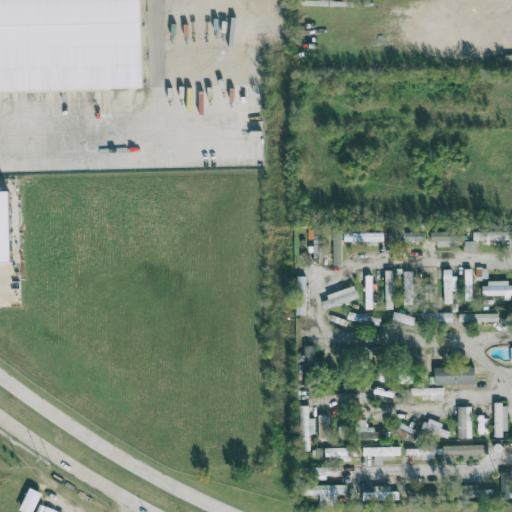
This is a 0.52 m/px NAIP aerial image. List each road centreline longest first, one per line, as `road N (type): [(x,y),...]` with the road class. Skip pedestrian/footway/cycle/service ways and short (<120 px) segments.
road 1 (secondary): [(230,511),(71,426),(0,375)]
road 2 (secondary): [(0,416),(151,511)]
